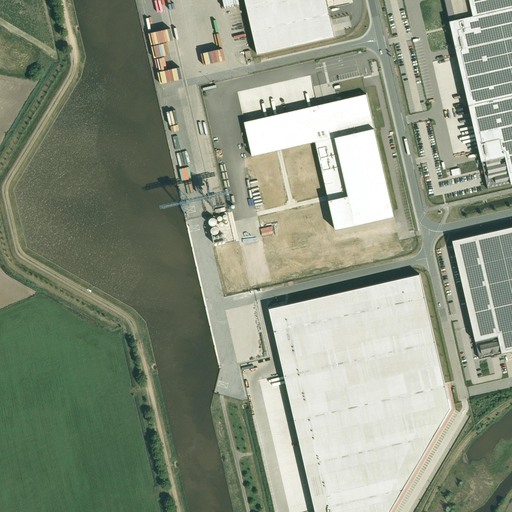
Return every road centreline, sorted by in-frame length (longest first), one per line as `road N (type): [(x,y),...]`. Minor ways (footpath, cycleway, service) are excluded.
road 1 (track): [(63,0),(73,72),(6,196),(21,252),(120,311),(138,331),(179,511)]
road 2 (unclassified): [(379,39),(167,88),(198,222),(195,242)]
road 3 (unclassified): [(379,39),(424,231)]
road 4 (unclassified): [(424,231),(461,392)]
